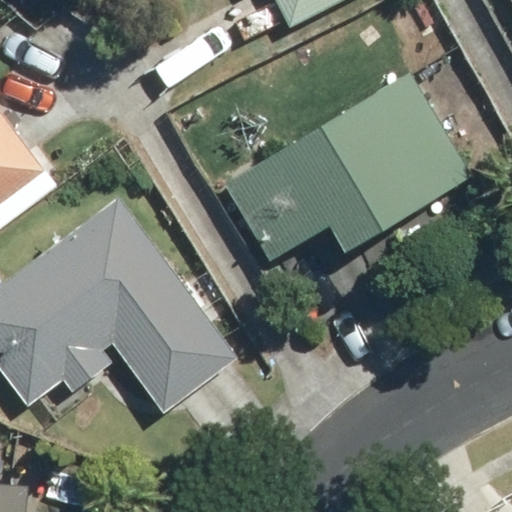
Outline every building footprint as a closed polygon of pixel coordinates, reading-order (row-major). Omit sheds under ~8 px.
[(351,0),(286,0),(300,26),(351,0)] [(450,0),(407,0),(434,42),(465,22),(450,0)] [(422,74),(235,184),(281,260),(348,220),(365,249),(484,179),(422,74)] [(0,211),(55,170),(0,97),(0,211)] [(128,196),(0,291),(0,354),(39,405),(74,379),(83,392),(123,362),(114,349),(123,343),(175,412),(249,357),(128,196)] [(0,511),(35,511),(38,485),(0,482),(0,511)]
